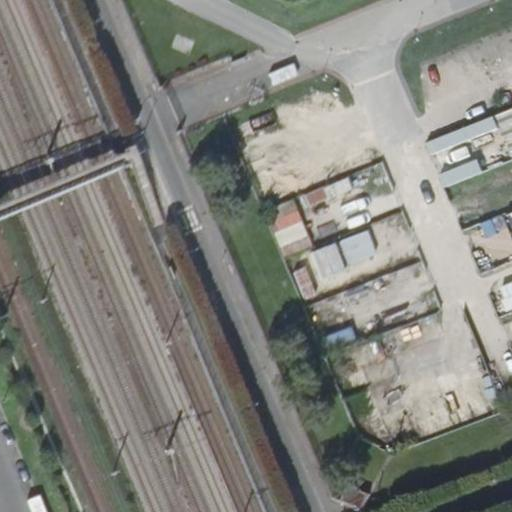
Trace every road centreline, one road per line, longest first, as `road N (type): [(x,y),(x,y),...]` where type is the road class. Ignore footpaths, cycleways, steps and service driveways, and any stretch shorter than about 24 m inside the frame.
road 1 (residential): [(91,0),(304,511)]
road 2 (unknown): [(361,31),(503,403)]
